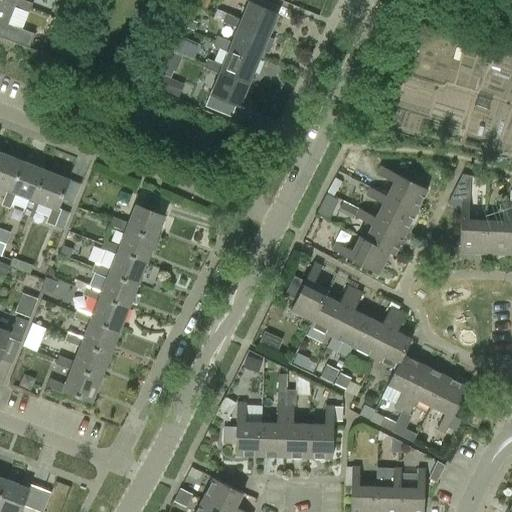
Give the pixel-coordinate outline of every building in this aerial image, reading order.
[(0,0),(0,22),(2,23),(0,29),(0,37),(29,49),(34,35),(7,24),(14,7),(29,13),(32,4),(21,0),(16,0),(16,2),(10,0),(0,0)] [(196,0),(195,3),(208,8),(211,0),(196,0)] [(239,25),(268,37),(268,36),(277,14),(249,2),(241,19),(226,14),(222,22),(237,29),(239,25)] [(268,36),(268,37),(239,25),(237,29),(232,43),(217,36),(212,46),(228,52),(229,48),(258,60),(263,50),(268,52),(274,39),(268,36)] [(193,58),(200,44),(178,35),(172,49),(193,58)] [(220,71),(249,83),(258,60),(229,48),(228,52),(222,66),(207,59),(203,69),(218,74),(220,71)] [(174,70),(164,66),(161,73),(171,77),(174,70)] [(220,71),(218,74),(213,89),(197,82),(194,90),(209,97),(210,94),(239,106),(249,83),(220,71)] [(158,89),(179,97),(184,82),(164,75),(158,89)] [(349,148),(339,170),(355,177),(365,155),(349,148)] [(12,192),(24,162),(1,153),(0,155),(0,187),(7,190),(1,206),(10,209),(16,193),(12,192)] [(46,171),(24,162),(12,192),(16,193),(29,199),(23,214),(32,218),(38,202),(34,201),(46,171)] [(393,181),(386,195),(416,210),(427,188),(381,165),(377,173),(393,181)] [(80,184),(69,180),(46,171),(34,201),(38,202),(52,208),(46,223),(55,227),(55,226),(63,230),(69,214),(61,210),(61,211),(57,210),(61,199),(73,204),(80,184)] [(416,210),(386,195),(370,187),(366,195),(382,203),(376,216),(376,217),(405,231),(416,210)] [(338,200),(326,194),(317,213),(329,219),(338,200)] [(462,201),(451,196),(447,204),(461,211),(462,201)] [(484,254),(486,216),(469,216),(470,201),(462,201),(461,211),(459,253),(484,254)] [(503,217),(486,216),(484,254),(508,255),(510,203),(503,203),(503,217)] [(136,204),(128,223),(113,217),(109,226),(125,232),(126,228),(155,240),(165,216),(136,204)] [(371,224),(365,238),(364,239),(389,251),(394,254),(405,231),(376,217),(376,216),(359,208),(355,216),(371,224)] [(146,262),(155,240),(126,228),(125,232),(119,246),(104,240),(100,249),(104,250),(116,255),(117,251),(146,262)] [(364,239),(365,238),(359,235),(352,250),(336,242),(332,249),(378,272),(389,251),(364,239)] [(137,286),(146,262),(117,251),(116,255),(104,250),(98,264),(95,263),(91,272),(94,273),(107,278),(108,274),(137,286)] [(0,274),(5,277),(10,265),(0,261),(0,274)] [(325,295),(328,289),(314,283),(322,266),(314,262),(291,309),(312,320),(313,320),(325,295)] [(128,309),(137,286),(108,274),(107,278),(101,292),(85,286),(82,295),(98,301),(99,297),(128,309)] [(332,336),(354,289),(347,286),(339,302),(325,295),(313,320),(312,320),(310,325),(332,336)] [(353,346),(368,317),(354,310),(362,293),(354,289),(332,336),(353,346)] [(25,291),(18,310),(34,316),(41,296),(25,291)] [(119,332),(128,309),(99,297),(98,301),(92,315),(77,309),(73,318),(89,324),(90,320),(119,332)] [(375,357),(397,311),(390,307),(382,324),(368,317),(353,346),(375,357)] [(375,357),(396,367),(396,368),(403,354),(411,338),(397,331),(405,315),(397,311),(375,357)] [(9,337),(21,342),(29,321),(17,317),(9,337)] [(64,341),(79,348),(81,343),(110,355),(119,332),(90,320),(89,324),(83,338),(67,332),(64,341)] [(40,350),(48,326),(34,321),(25,345),(40,350)] [(0,357),(10,333),(0,328),(0,357)] [(101,379),(110,355),(81,343),(79,348),(74,361),(58,356),(55,364),(70,371),(72,367),(101,379)] [(249,354),(244,370),(260,375),(265,359),(249,354)] [(396,368),(396,367),(387,384),(401,391),(393,407),(400,411),(423,364),(403,354),(396,368)] [(359,393),(365,381),(327,364),(321,376),(359,393)] [(430,405),(445,375),(423,364),(400,411),(390,431),(401,436),(411,416),(408,415),(416,398),(430,405)] [(91,402),(101,379),(72,367),(70,371),(65,384),(49,378),(46,387),(61,393),(62,390),(91,402)] [(24,373),(19,385),(31,391),(36,379),(24,373)] [(444,433),(467,386),(445,375),(430,405),(445,412),(436,429),(444,433)] [(286,393),(286,404),(293,405),(293,406),(296,406),(297,389),(286,389),(286,393)] [(278,393),(277,404),(286,404),(286,393),(278,393)] [(477,427),(488,404),(475,398),(464,421),(477,427)] [(259,455),(261,422),(245,422),(245,403),(237,403),(236,426),(235,443),(234,454),(259,455)] [(259,455),(283,456),(286,404),(277,404),(276,404),(276,423),(261,422),(259,455)] [(283,456),(307,457),(309,424),(292,423),(293,406),(293,405),(286,404),(283,456)] [(343,407),(334,406),(325,406),(324,424),(309,424),(307,457),(332,459),(333,421),(342,422),(343,407)] [(223,443),(235,443),(236,426),(223,426),(223,443)] [(400,442),(391,437),(390,452),(400,452),(400,442)] [(349,511),(374,511),(375,486),(359,486),(359,467),(351,467),(349,511)] [(374,511),(398,511),(399,487),(400,487),(400,469),(393,469),(392,487),(375,486),(374,511)] [(422,511),(424,470),(417,469),(416,488),(400,487),(399,487),(398,511),(422,511)] [(212,477),(202,499),(226,511),(245,511),(236,507),(243,493),(212,477)] [(19,511),(29,488),(6,479),(0,494),(0,511),(19,511)] [(195,511),(226,511),(202,499),(195,511)]
